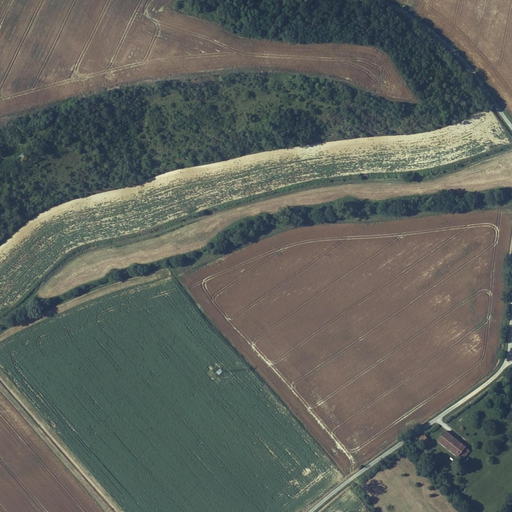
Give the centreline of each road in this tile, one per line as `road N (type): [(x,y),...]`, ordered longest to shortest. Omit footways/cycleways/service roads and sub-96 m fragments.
road 1 (track): [(0,319),(71,254),(92,245),(278,191),(336,179),(424,177),(511,148)]
road 2 (unclassified): [(310,511),(486,383),(508,357)]
road 3 (unclassified): [(511,128),(445,46),(403,15),(335,0)]
